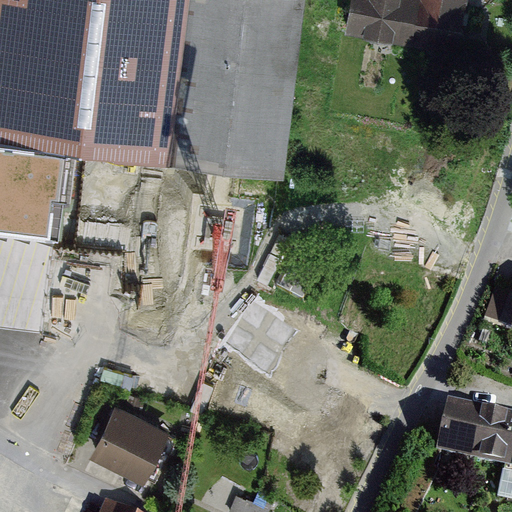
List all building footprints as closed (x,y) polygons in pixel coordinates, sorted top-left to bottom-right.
[(0,0),(0,134),(291,168),(310,0),(0,0)] [(379,0),(375,22),(477,41),(484,0),(379,0)] [(459,180),(428,171),(413,217),(445,227),(459,180)] [(328,340),(267,315),(250,358),(311,382),(328,340)] [(250,388),(210,378),(203,404),(244,414),(250,388)] [(382,399),(340,383),(315,452),(357,467),(382,399)] [(179,428),(128,405),(106,455),(156,478),(179,428)] [(511,417),(447,405),(437,453),(511,467),(511,417)] [(233,511),(236,511),(270,511),(274,499),(239,489),(233,511)]
